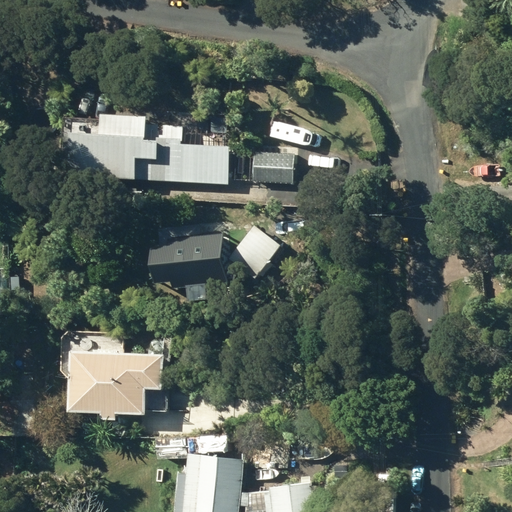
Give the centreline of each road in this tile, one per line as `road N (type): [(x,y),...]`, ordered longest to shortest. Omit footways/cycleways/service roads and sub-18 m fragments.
road 1 (residential): [(431,511),(425,209),(401,56)]
road 2 (residential): [(68,0),(401,56)]
